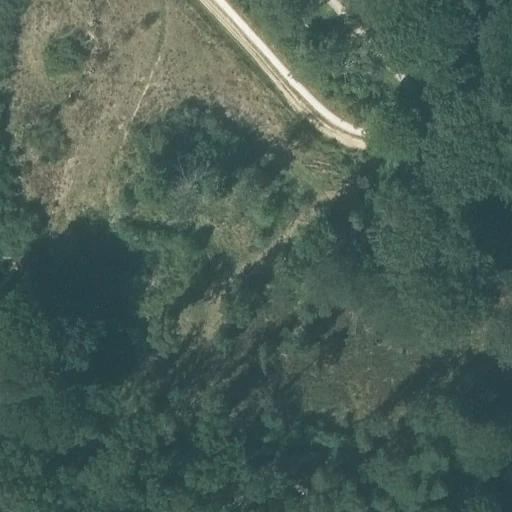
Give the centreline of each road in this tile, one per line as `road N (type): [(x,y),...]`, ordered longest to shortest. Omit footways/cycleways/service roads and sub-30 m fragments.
road 1 (track): [(205,0),(315,122),(353,146),(485,168)]
road 2 (unknown): [(318,0),(511,218)]
